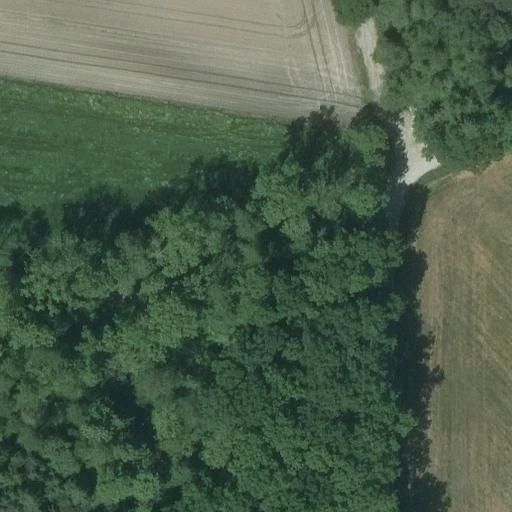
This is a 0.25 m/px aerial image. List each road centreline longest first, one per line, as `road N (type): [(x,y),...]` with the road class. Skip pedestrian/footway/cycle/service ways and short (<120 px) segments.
road 1 (track): [(387,185),(378,511)]
road 2 (track): [(363,0),(381,92),(420,171)]
road 3 (track): [(387,185),(511,136)]
